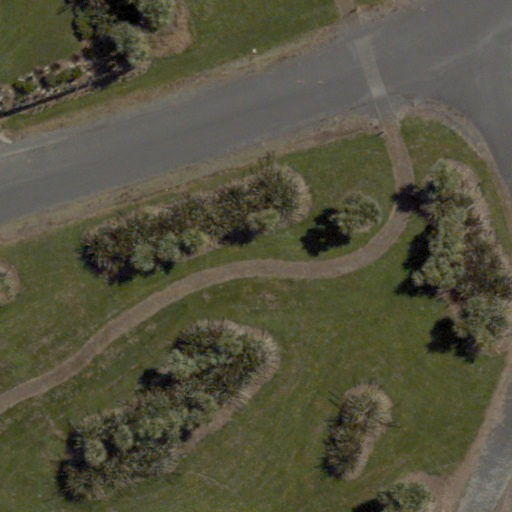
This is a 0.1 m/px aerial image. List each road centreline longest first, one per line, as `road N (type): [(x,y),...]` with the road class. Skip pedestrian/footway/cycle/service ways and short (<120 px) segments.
road 1 (residential): [(0,181),(465,27)]
road 2 (residential): [(511,143),(465,27)]
